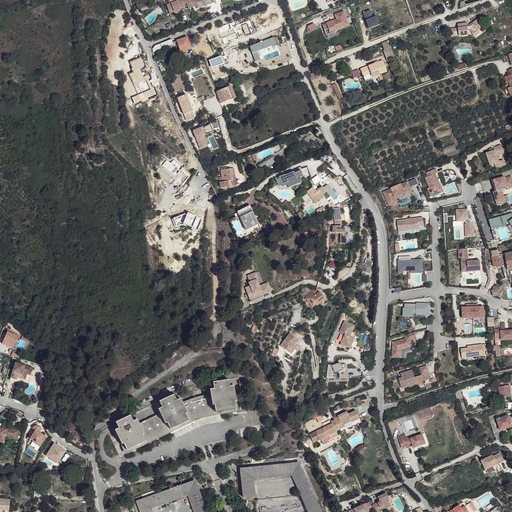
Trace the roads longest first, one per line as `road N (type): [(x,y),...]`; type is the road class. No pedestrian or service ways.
road 1 (unclassified): [(408,482),(381,409),(376,213),(321,125)]
road 2 (unclassified): [(303,69),(484,0)]
road 3 (unclassified): [(321,125),(497,60)]
road 4 (track): [(124,0),(147,44),(276,0)]
road 5 (unknown): [(381,409),(511,368)]
